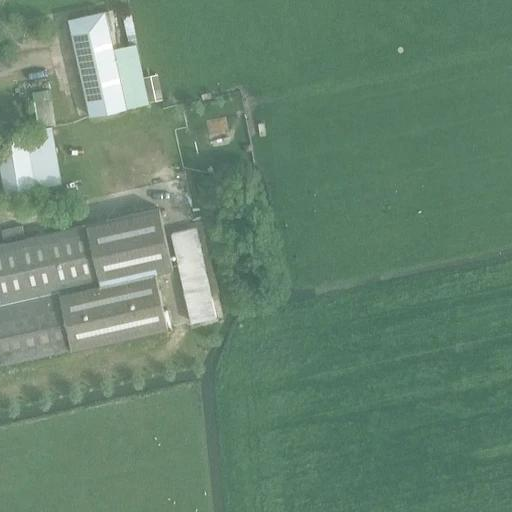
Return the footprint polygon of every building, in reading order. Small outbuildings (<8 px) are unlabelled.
[(127,107),(113,48),(104,10),(69,18),(91,115),(127,107)] [(113,48),(127,107),(149,102),(136,43),(113,48)] [(157,75),(144,78),(149,102),(162,99),(157,75)] [(61,181),(52,126),(0,134),(0,172),(3,191),(61,181)] [(159,183),(170,232),(172,232),(192,321),(215,315),(185,177),(159,183)] [(0,243),(0,300),(1,305),(0,304),(0,363),(167,327),(155,272),(172,268),(159,208),(0,243)] [(3,242),(24,238),(21,226),(1,231),(3,242)]
